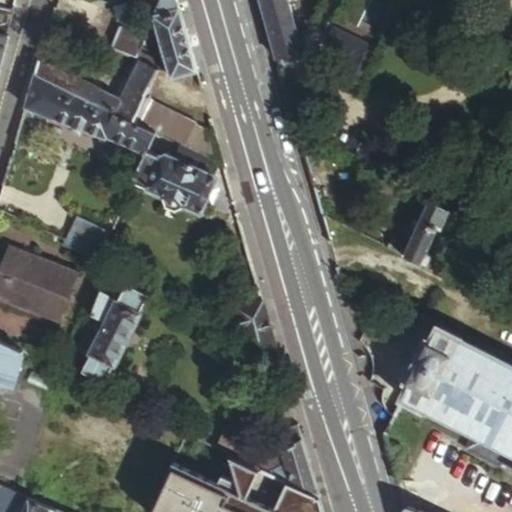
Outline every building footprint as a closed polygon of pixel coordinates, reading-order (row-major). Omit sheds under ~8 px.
[(177,0),(158,0),(153,14),(171,73),(197,67),(177,0)] [(261,0),(280,64),(294,62),(297,52),(301,41),(290,0),(261,0)] [(0,32),(5,34),(12,9),(0,5),(0,32)] [(76,52),(81,36),(49,25),(44,41),(76,52)] [(137,55),(140,47),(145,34),(120,25),(112,47),(137,55)] [(0,66),(8,35),(5,34),(0,32),(0,66)] [(354,91),(374,48),(346,34),(339,49),(355,57),(342,85),(354,91)] [(141,59),(154,64),(157,55),(140,47),(137,55),(141,59)] [(147,154),(150,149),(157,132),(135,122),(79,94),(35,72),(25,106),(104,138),(105,135),(147,154)] [(157,132),(181,144),(219,163),(223,165),(212,128),(198,121),(199,119),(147,94),(135,122),(157,132)] [(361,134),(349,159),(365,167),(378,142),(361,134)] [(311,176),(342,156),(300,136),(311,176)] [(181,144),(177,155),(215,173),(219,163),(181,144)] [(215,173),(177,155),(169,151),(164,153),(163,155),(150,149),(147,154),(134,182),(149,190),(149,192),(164,199),(164,208),(175,213),(182,208),(198,215),(213,180),(215,173)] [(443,229),(453,209),(435,200),(412,248),(396,240),(392,249),(407,256),(407,257),(424,265),(429,256),(425,255),(439,227),(443,229)] [(79,217),(66,245),(69,246),(98,260),(111,232),(79,217)] [(0,288),(64,309),(77,267),(10,245),(0,275),(0,288)] [(117,299),(98,290),(71,352),(85,359),(80,368),(102,378),(111,361),(117,364),(142,311),(140,309),(148,293),(125,281),(117,299)] [(246,332),(275,346),(262,300),(238,307),(246,332)] [(511,359),(437,322),(401,394),(471,428),(464,442),(498,459),(499,456),(511,462),(511,359)] [(0,338),(0,375),(7,377),(11,372),(19,347),(0,338)] [(171,452),(182,426),(162,417),(150,443),(171,452)] [(294,480),(317,491),(301,436),(251,460),(266,467),(294,480)] [(325,511),(323,505),(290,492),(294,480),(266,467),(262,476),(233,461),(244,500),(177,465),(156,511),(325,511)] [(13,511),(22,491),(3,484),(0,491),(0,506),(12,511),(13,511)] [(71,511),(22,491),(13,511),(71,511)]
